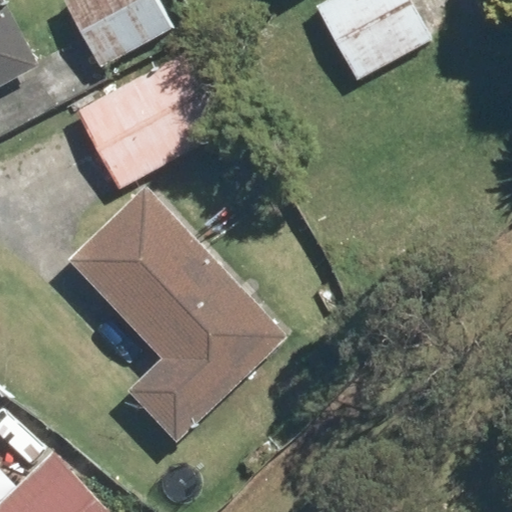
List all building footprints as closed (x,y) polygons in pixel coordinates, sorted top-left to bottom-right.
[(18,0),(0,0),(0,91),(52,65),(18,0)] [(171,0),(75,0),(112,67),(186,27),(171,0)] [(429,0),(339,0),(326,8),(373,80),(449,31),(429,0)] [(127,184),(200,144),(163,76),(90,116),(127,184)] [(164,179),(80,257),(174,357),(140,388),(188,439),(305,330),(164,179)] [(0,511),(126,511),(70,449),(0,511)]
